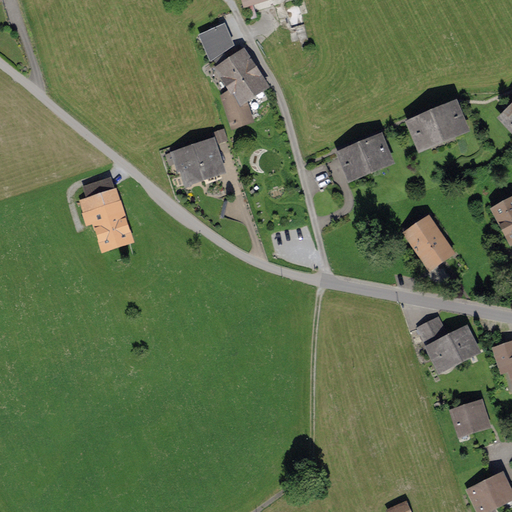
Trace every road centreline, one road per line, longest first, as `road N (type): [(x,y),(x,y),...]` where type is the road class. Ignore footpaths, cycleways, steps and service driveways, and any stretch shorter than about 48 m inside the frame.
road 1 (residential): [(330,282),(279,271),(215,239),(0,62)]
road 2 (residential): [(330,282),(281,99),(225,0)]
road 3 (track): [(256,511),(308,471),(322,280)]
road 4 (residential): [(511,318),(330,282)]
